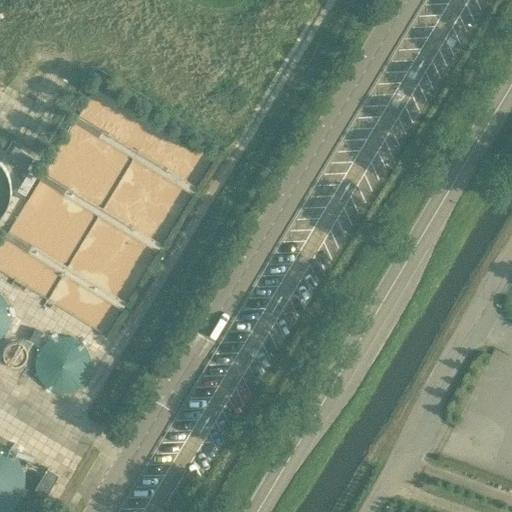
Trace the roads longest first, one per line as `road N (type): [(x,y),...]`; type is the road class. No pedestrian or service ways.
road 1 (tertiary): [(257,511),(511,85)]
road 2 (unclassified): [(371,511),(511,258)]
